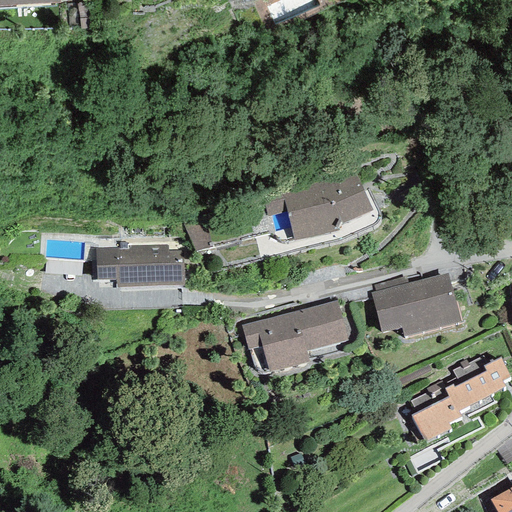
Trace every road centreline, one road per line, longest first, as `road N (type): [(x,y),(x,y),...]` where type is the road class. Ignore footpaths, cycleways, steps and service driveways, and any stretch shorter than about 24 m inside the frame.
road 1 (residential): [(511,249),(450,258),(448,224),(511,206)]
road 2 (residential): [(402,511),(511,425)]
